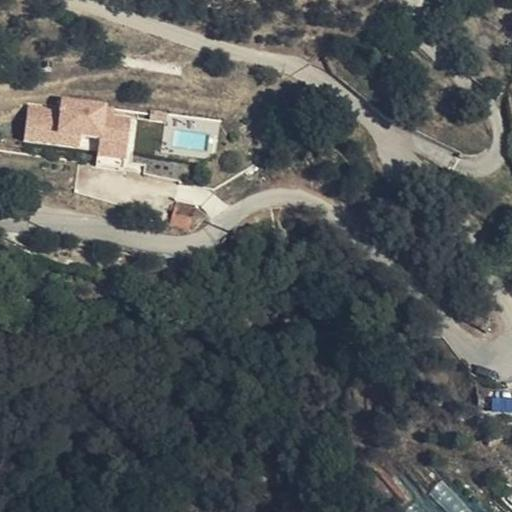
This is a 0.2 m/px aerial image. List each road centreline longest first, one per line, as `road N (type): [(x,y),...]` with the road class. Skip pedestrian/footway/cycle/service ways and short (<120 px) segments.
road 1 (residential): [(6,0),(75,5),(287,61),(392,145),(511,314)]
road 2 (residential): [(511,354),(498,364),(470,362),(353,214),(312,198),(268,193),(193,256),(29,214),(0,220)]
